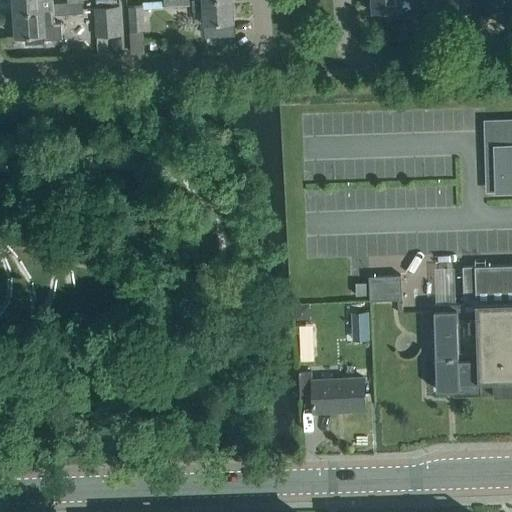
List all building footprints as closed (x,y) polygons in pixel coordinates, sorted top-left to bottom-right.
[(54,9),(53,4),(53,0),(13,0),(14,12),(54,9)] [(234,21),(232,0),(202,0),(204,23),(234,21)] [(371,0),(373,12),(395,10),(395,16),(416,14),(414,0),(371,0)] [(470,0),(436,0),(436,1),(445,1),(446,14),(471,13),(470,0)] [(504,11),(503,0),(478,0),(479,12),(504,11)] [(83,12),(82,2),(68,3),(68,13),(83,12)] [(55,23),(54,14),(68,13),(68,3),(53,4),(54,9),(14,12),(16,36),(44,34),(44,40),(62,39),(61,22),(55,23)] [(144,28),(143,4),(128,5),(130,29),(144,28)] [(120,36),(118,6),(94,7),(96,37),(120,36)] [(511,190),(511,118),(494,119),(496,191),(511,190)] [(465,395),(511,393),(511,264),(463,266),(464,303),(434,304),(437,390),(465,389),(465,395)] [(370,299),(403,298),(402,274),(369,275),(370,299)] [(356,297),(367,297),(367,285),(356,285),(356,297)] [(364,377),(312,379),(312,368),(299,369),(300,396),(313,395),(313,413),(314,413),(314,411),(334,410),(334,409),(365,407),(364,377)]
